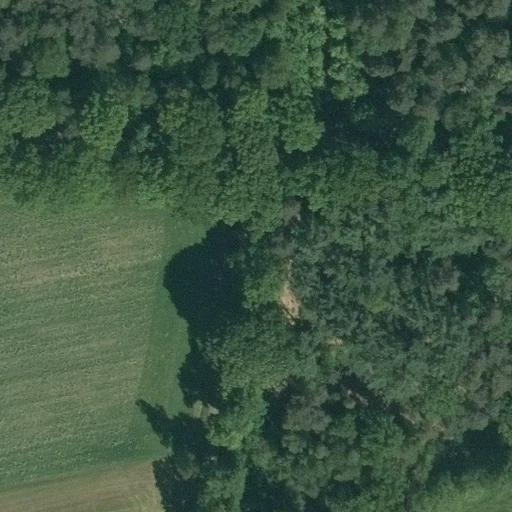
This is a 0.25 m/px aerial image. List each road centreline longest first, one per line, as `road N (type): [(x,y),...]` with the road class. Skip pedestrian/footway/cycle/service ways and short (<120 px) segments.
road 1 (unclassified): [(207,511),(276,152)]
road 2 (unclassified): [(276,152),(0,146)]
road 3 (unclassified): [(511,156),(276,152)]
